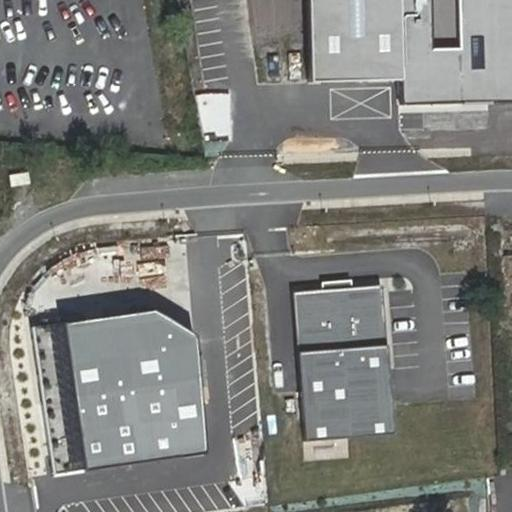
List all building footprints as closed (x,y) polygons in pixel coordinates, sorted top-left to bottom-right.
[(511,0),(318,0),(320,88),(411,87),(411,112),(511,110),(511,0)] [(19,168),(1,171),(3,182),(21,179),(19,168)] [(379,283),(289,291),(301,439),(391,432),(379,283)] [(152,317),(31,337),(54,474),(201,453),(187,340),(152,317)] [(453,399),(474,395),(469,368),(448,373),(453,399)] [(345,458),(344,443),(303,446),(304,462),(345,458)]
